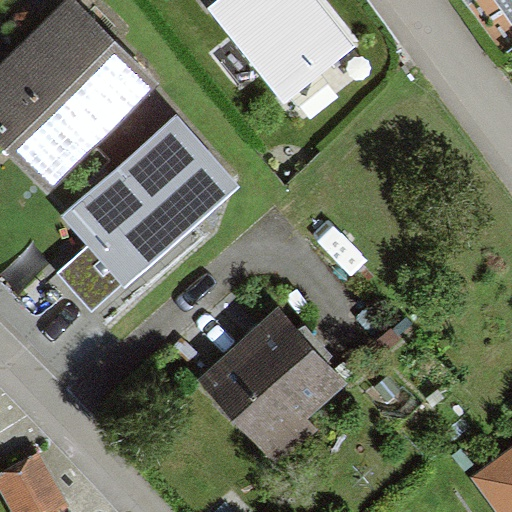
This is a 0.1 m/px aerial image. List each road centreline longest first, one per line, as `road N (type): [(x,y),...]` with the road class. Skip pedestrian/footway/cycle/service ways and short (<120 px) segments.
road 1 (residential): [(0,351),(146,511)]
road 2 (residential): [(511,142),(407,0)]
